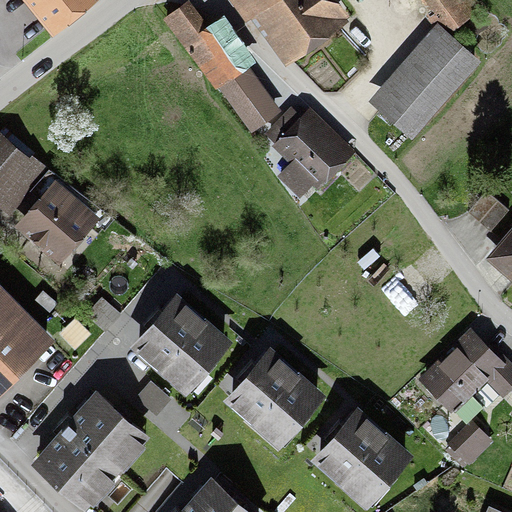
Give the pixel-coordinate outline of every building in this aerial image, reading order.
[(25,0),(51,31),(89,0),(25,0)] [(253,0),(291,52),(342,10),(335,0),(253,0)] [(415,0),(433,27),(448,32),(480,7),(475,0),(415,0)] [(185,4),(162,21),(214,92),(255,62),(225,21),(207,34),(185,4)] [(448,32),(433,27),(368,100),(412,139),(481,58),(448,32)] [(272,80),(246,101),(259,118),(285,97),(272,80)] [(347,159),(296,109),(265,140),(315,190),(347,159)] [(46,167),(0,129),(0,202),(10,210),(46,167)] [(100,211),(55,176),(16,226),(61,261),(100,211)] [(508,210),(486,193),(469,214),(490,231),(508,210)] [(511,228),(488,255),(511,276),(511,228)] [(0,288),(0,386),(49,337),(0,288)] [(231,337),(175,288),(127,342),(182,391),(231,337)] [(103,297),(87,314),(105,330),(120,313),(103,297)] [(511,363),(473,324),(417,379),(451,414),(487,378),(503,394),(511,385),(511,363)] [(325,391),(269,343),(224,396),(280,444),(325,391)] [(91,383),(27,456),(85,506),(149,432),(91,383)] [(411,451),(354,403),(312,454),(369,501),(411,451)] [(492,440),(473,420),(449,442),(468,463),(492,440)] [(257,511),(210,471),(174,511),(257,511)] [(11,511),(0,499),(0,511),(11,511)] [(511,511),(489,502),(484,511),(511,511)]
